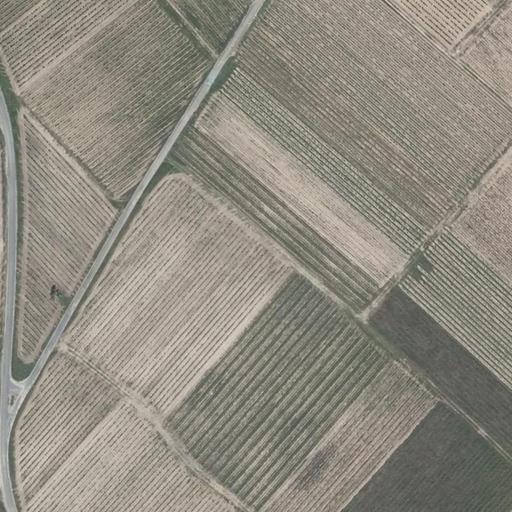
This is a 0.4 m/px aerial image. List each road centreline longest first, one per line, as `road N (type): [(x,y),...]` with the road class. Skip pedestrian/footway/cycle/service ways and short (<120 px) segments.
road 1 (unclassified): [(7,406),(26,388),(263,0)]
road 2 (unclassified): [(7,406),(15,176),(0,89)]
